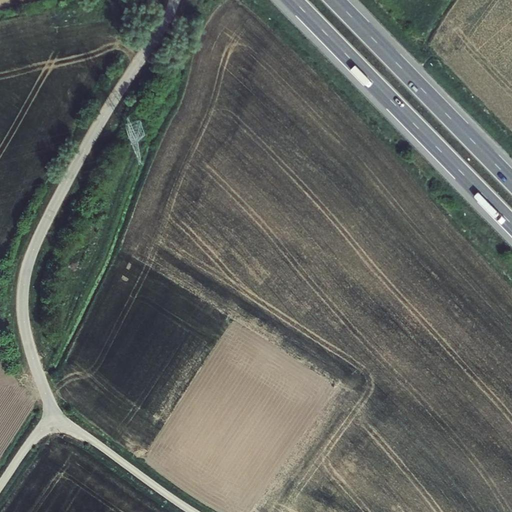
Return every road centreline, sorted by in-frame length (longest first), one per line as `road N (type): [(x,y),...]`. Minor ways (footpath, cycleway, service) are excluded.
road 1 (unclassified): [(175,0),(88,141),(30,257),(22,289),(26,334),(58,418)]
road 2 (motorway): [(292,0),(511,224)]
road 3 (motorway): [(511,182),(333,0)]
road 4 (unclassified): [(58,418),(192,511)]
